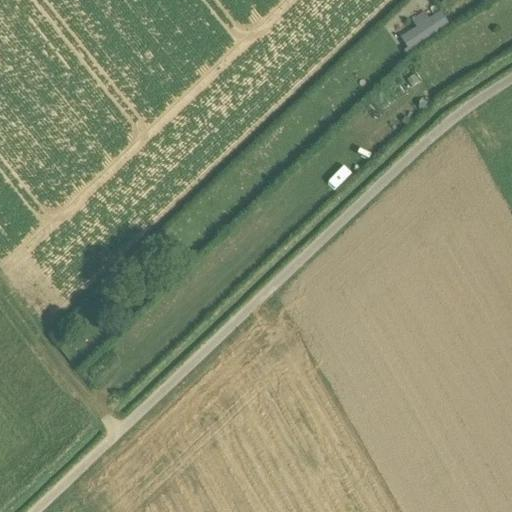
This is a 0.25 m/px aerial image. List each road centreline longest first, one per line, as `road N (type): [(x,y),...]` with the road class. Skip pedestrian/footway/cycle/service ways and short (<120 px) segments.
road 1 (track): [(449,120),(37,511)]
road 2 (track): [(0,287),(115,436)]
